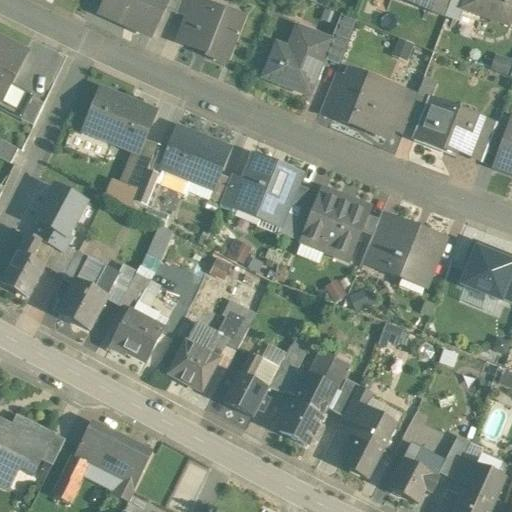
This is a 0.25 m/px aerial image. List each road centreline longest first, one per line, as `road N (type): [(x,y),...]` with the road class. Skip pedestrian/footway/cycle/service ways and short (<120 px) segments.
road 1 (residential): [(511,226),(339,161),(87,47)]
road 2 (residential): [(0,334),(334,511)]
road 3 (residential): [(87,47),(0,231)]
